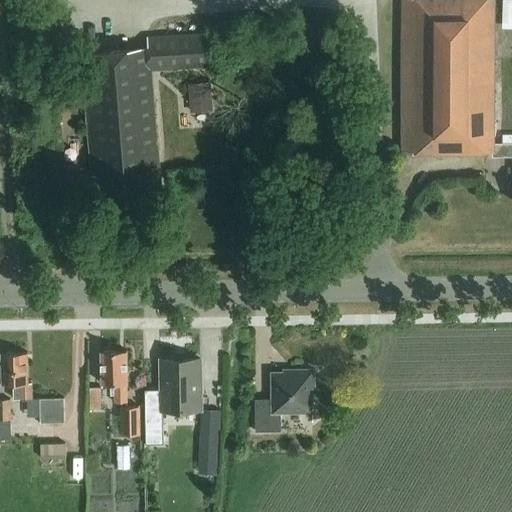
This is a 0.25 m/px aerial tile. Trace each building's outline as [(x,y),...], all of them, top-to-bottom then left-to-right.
[(511,142),(494,143),(494,0),(403,0),(403,151),(493,151),(493,156),(511,155),(511,142)] [(150,69),(213,64),(210,31),(147,36),(148,46),(82,52),(92,175),(97,175),(99,195),(107,194),(109,213),(150,210),(148,190),(161,188),(150,69)] [(210,83),(189,85),(191,105),(212,103),(210,83)] [(354,128),(344,129),(344,143),(354,143),(354,128)] [(127,382),(128,382),(127,350),(101,350),(102,383),(115,382),(115,402),(127,402),(127,382)] [(13,383),(13,395),(13,398),(32,398),(32,382),(29,382),(28,351),(2,352),(2,383),(13,383)] [(202,408),(201,358),(161,359),(161,389),(145,389),(146,425),(163,425),(163,409),(202,408)] [(255,398),(256,430),(282,430),(281,412),(313,411),(313,387),(315,387),(315,368),(297,369),(297,371),(272,371),(272,398),(255,398)] [(102,407),(101,387),(90,387),(91,407),(102,407)] [(42,422),(65,421),(64,397),(41,398),(42,422)] [(0,419),(11,419),(11,398),(0,398),(0,419)] [(122,434),(141,434),(141,406),(121,406),(122,434)] [(203,408),(199,473),(218,474),(222,409),(203,408)] [(67,458),(67,443),(41,443),(41,458),(67,458)] [(118,463),(132,465),(135,445),(121,443),(118,463)]
